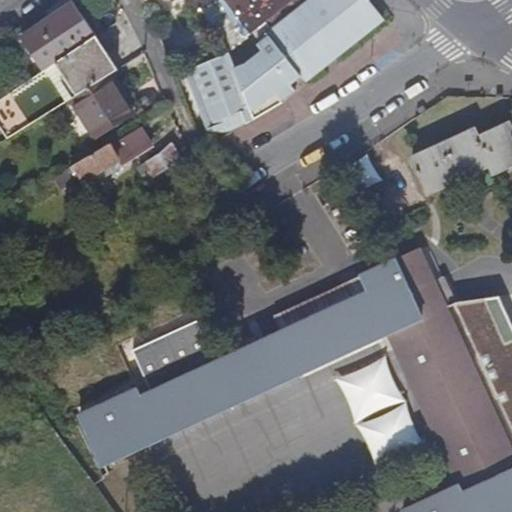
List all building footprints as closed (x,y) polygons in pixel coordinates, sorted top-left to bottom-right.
[(313,0),(274,31),(268,24),(250,38),(242,44),(248,56),(244,58),(248,65),(229,75),(218,76),(216,59),(185,71),(209,130),(229,122),(228,119),(242,113),(248,124),(285,103),(284,101),(298,91),(294,85),(298,82),(304,77),(307,82),(333,61),(385,19),(378,10),(372,3),(375,1),(373,0),(313,0)] [(193,0),(202,12),(217,0),(193,0)] [(217,0),(202,12),(230,53),(242,44),(250,38),(268,24),(299,0),(217,0)] [(23,37),(45,70),(97,37),(75,4),(23,37)] [(119,71),(97,37),(45,70),(30,80),(24,84),(44,117),(73,99),(110,76),(119,71)] [(110,76),(73,99),(99,139),(135,116),(110,76)] [(476,130),(413,159),(430,194),(466,177),(472,174),(478,171),(492,165),(495,173),(504,169),(509,167),(511,165),(511,124),(480,139),(476,130)] [(111,144),(55,178),(62,190),(80,179),(83,183),(86,180),(89,185),(110,172),(108,168),(120,160),(122,164),(152,146),(142,129),(112,146),(111,144)] [(372,153),(357,160),(369,185),(384,178),(372,153)] [(150,177),(166,168),(159,155),(143,164),(150,177)] [(511,511),(511,319),(501,295),(458,304),(448,308),(421,250),(277,316),(285,332),(143,397),(140,388),(82,414),(105,465),(391,333),(399,351),(442,443),(461,485),(406,510),(406,511),(511,511)] [(442,443),(399,351),(354,372),(396,463),(442,443)]
